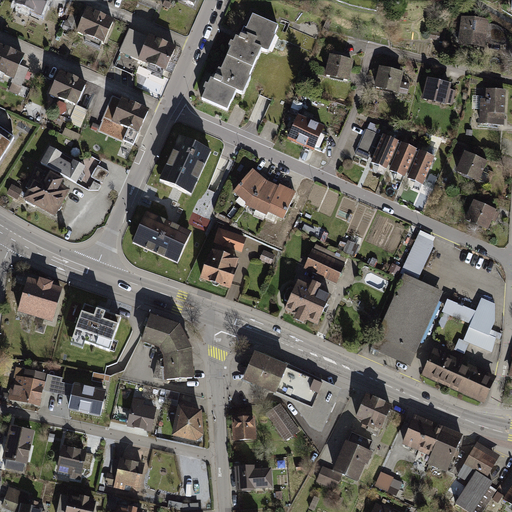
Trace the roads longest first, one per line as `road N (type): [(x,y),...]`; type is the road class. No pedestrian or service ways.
road 1 (secondary): [(485,426),(220,318)]
road 2 (residential): [(511,81),(373,49),(327,179)]
road 3 (residential): [(222,462),(0,409)]
road 4 (residential): [(511,260),(327,179)]
road 5 (residential): [(167,109),(95,270)]
road 6 (residential): [(327,179),(167,109)]
road 7 (residential): [(485,426),(511,277)]
road 8 (residential): [(220,318),(222,462)]
road 9 (secondary): [(220,318),(95,270)]
